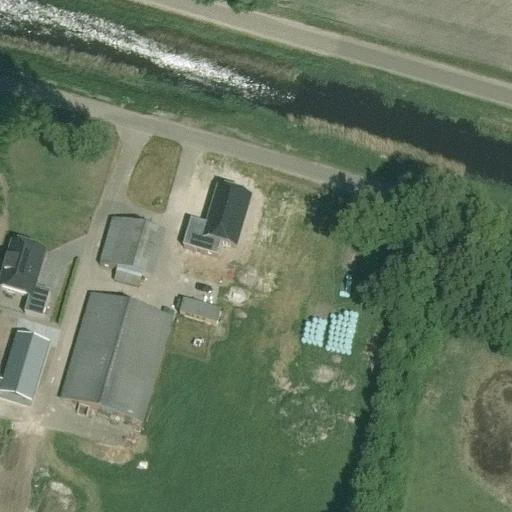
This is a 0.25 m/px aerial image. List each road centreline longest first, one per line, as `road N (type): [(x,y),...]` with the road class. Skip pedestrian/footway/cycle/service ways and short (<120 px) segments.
road 1 (unclassified): [(511,229),(0,81)]
road 2 (tertiary): [(147,0),(511,102)]
